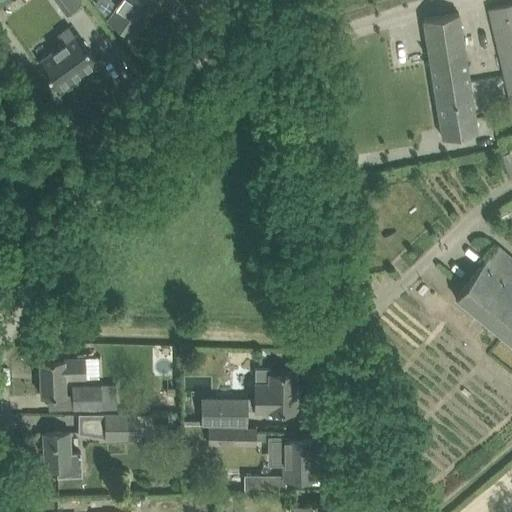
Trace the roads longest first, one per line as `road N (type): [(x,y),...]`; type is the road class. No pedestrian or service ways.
road 1 (tertiary): [(392,511),(315,250),(297,0)]
road 2 (residential): [(6,324),(11,300),(233,0)]
road 3 (track): [(329,317),(9,310)]
road 4 (unknown): [(107,170),(0,22)]
road 5 (unknown): [(300,42),(423,0)]
